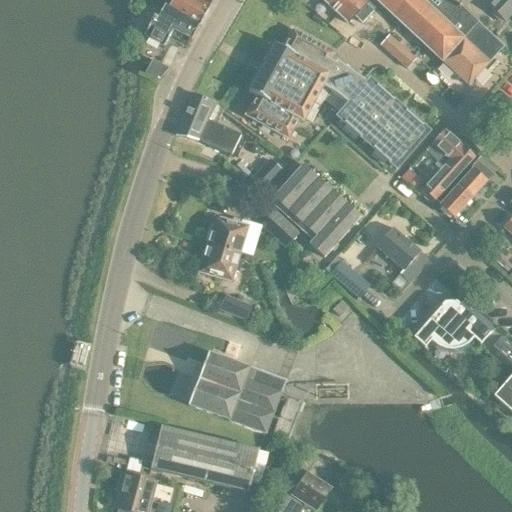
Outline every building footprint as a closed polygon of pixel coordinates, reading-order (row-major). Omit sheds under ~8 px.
[(165,5),(200,24),(209,9),(191,0),(172,0),(169,7),(165,5)] [(191,0),(209,9),(213,0),(191,0)] [(320,0),(347,24),(354,17),(361,24),(372,11),(365,5),(366,3),(363,0),(320,0)] [(375,0),(442,62),(468,86),(504,48),(451,0),(443,0),(439,4),(434,0),(375,0)] [(505,23),(511,15),(511,0),(493,0),(487,7),(505,23)] [(192,40),(200,24),(165,5),(158,19),(154,17),(151,21),(152,21),(144,36),(164,47),(173,30),(192,40)] [(256,97),(245,117),(288,140),(298,121),(302,123),(322,87),(331,92),(340,98),(347,105),(336,118),(343,124),(359,139),(360,139),(372,149),(372,150),(388,164),(389,164),(396,170),(428,133),(421,127),(422,127),(405,112),(392,101),(393,101),(391,99),(391,100),(378,88),(376,86),(376,87),(369,81),(367,83),(362,80),(334,63),(330,61),(335,53),(293,29),(282,48),(275,43),(248,92),(256,97)] [(388,36),(380,45),(407,69),(415,60),(409,55),(388,36)] [(193,93),(175,137),(178,138),(196,142),(207,147),(230,157),(240,136),(217,125),(224,109),(217,104),(216,103),(195,94),(193,93)] [(436,202),(458,177),(457,177),(474,158),(462,148),(465,145),(446,128),(433,144),(451,160),(447,163),(423,190),(436,202)] [(480,157),(473,165),(488,179),(495,170),(480,157)] [(307,244),(323,259),(360,218),(301,166),(272,198),(315,236),(307,244)] [(473,170),(441,206),(454,217),(486,181),(473,170)] [(240,183),(232,193),(245,204),(253,194),(240,183)] [(213,218),(205,245),(241,255),(249,228),(242,226),(243,222),(232,219),(231,223),(213,218)] [(511,237),(511,220),(503,230),(511,237)] [(401,274),(411,283),(429,262),(420,254),(420,253),(393,229),(377,247),(404,271),(401,274)] [(239,261),(241,255),(205,245),(197,273),(233,283),(236,273),(239,273),(242,262),(239,261)] [(493,260),(507,274),(511,268),(511,266),(506,260),(505,262),(501,258),(502,257),(499,254),(493,260)] [(330,275),(359,299),(370,286),(341,262),(330,275)] [(221,310),(237,317),(245,321),(251,309),(243,305),(226,298),(221,310)] [(438,304),(409,336),(424,349),(431,342),(436,347),(444,350),(452,351),(461,349),(468,345),(473,339),(511,374),(511,375),(493,397),(511,414),(511,347),(462,303),(459,306),(441,307),(438,304)] [(208,354),(187,407),(229,423),(265,436),(286,382),(250,368),(250,370),(208,354)] [(160,429),(150,470),(248,494),(258,453),(160,429)] [(298,469),(269,511),(300,511),(305,505),(315,511),(330,490),(298,469)] [(172,511),(178,490),(156,484),(123,475),(114,509),(117,510),(116,511),(172,511)]
